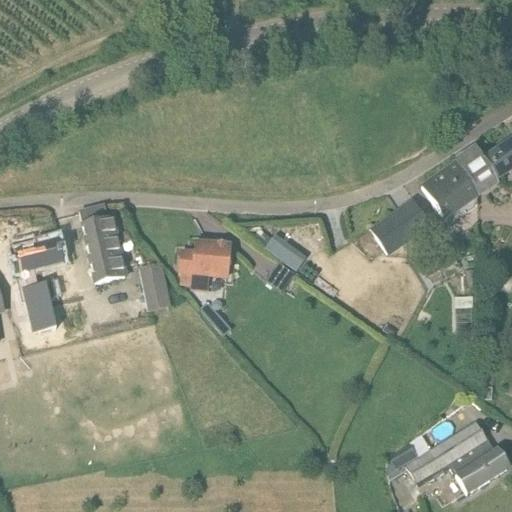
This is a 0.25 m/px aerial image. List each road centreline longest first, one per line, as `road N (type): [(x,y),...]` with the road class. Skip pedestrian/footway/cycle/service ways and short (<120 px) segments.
road 1 (residential): [(0,204),(322,204),(385,186),(511,109)]
road 2 (tertiary): [(0,133),(98,82),(281,29),(511,16)]
